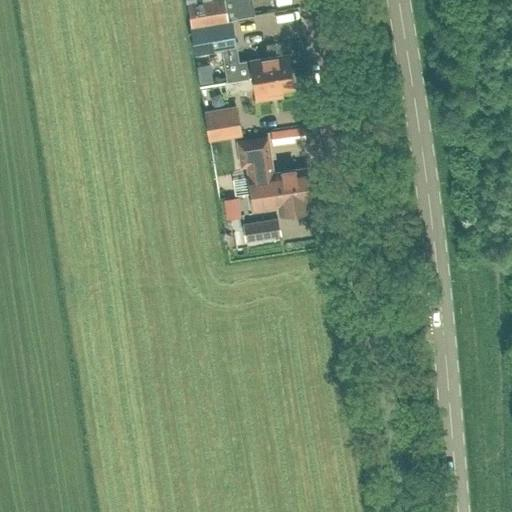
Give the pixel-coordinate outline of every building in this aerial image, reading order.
[(231,15),(231,17),(250,14),(247,0),(184,0),(188,22),(231,15)] [(232,21),(231,17),(231,15),(188,22),(189,27),(190,27),(197,83),(288,69),(286,52),(237,59),(232,21)] [(288,69),(197,83),(198,84),(223,80),(225,92),(254,88),(255,96),(280,93),(279,88),(291,87),(288,69)] [(208,139),(241,133),(237,106),(230,107),(204,111),(208,139)] [(286,142),(284,128),(270,130),(272,144),(286,142)] [(249,191),(307,183),(304,165),(270,170),(265,135),(234,139),(238,166),(246,165),(249,191)] [(307,183),(249,191),(252,208),(275,204),(276,212),(307,208),(306,200),(309,199),(307,183)] [(234,197),(219,199),(221,216),(236,214),(234,197)] [(243,238),(279,233),(276,215),(240,220),(243,238)]
